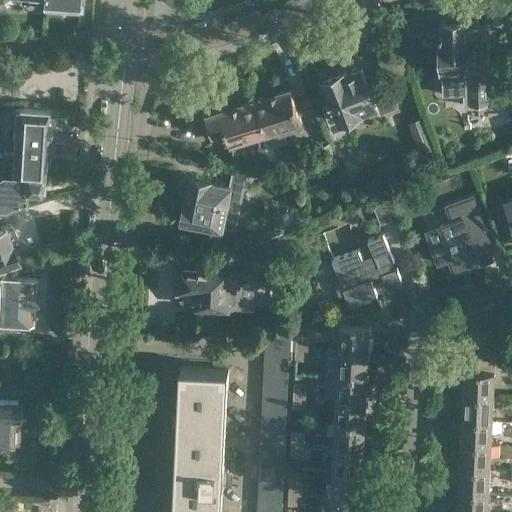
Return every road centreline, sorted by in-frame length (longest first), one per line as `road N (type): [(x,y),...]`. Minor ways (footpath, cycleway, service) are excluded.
road 1 (secondary): [(93,511),(108,226),(128,37)]
road 2 (residential): [(417,511),(420,349),(447,318),(511,294)]
road 3 (residential): [(128,37),(215,39),(328,0)]
